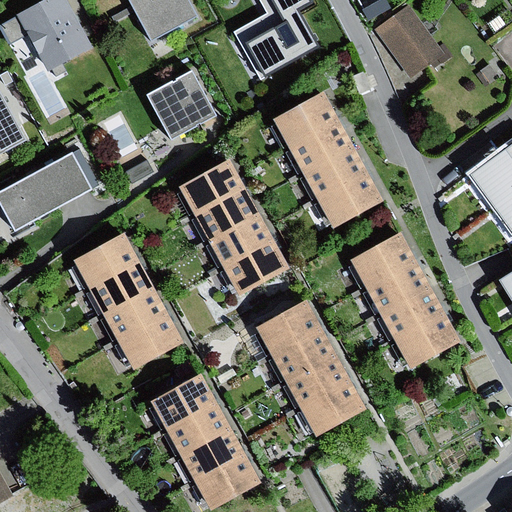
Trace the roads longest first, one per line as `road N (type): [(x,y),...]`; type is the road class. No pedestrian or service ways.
road 1 (residential): [(511,382),(470,308),(422,175),(336,0)]
road 2 (residential): [(142,511),(0,325)]
